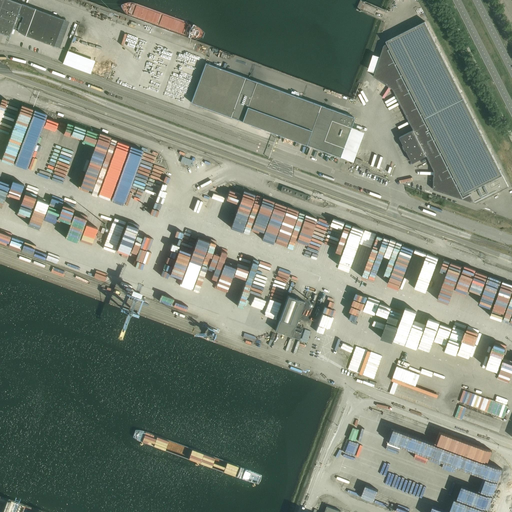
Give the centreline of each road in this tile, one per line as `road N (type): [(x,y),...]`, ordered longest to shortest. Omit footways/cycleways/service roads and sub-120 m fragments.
road 1 (unknown): [(0,227),(108,263),(150,266),(233,254),(330,284),(301,365)]
road 2 (unknown): [(350,382),(0,255)]
road 3 (unknown): [(81,11),(198,55),(189,81),(161,76),(114,55),(82,18)]
road 4 (unknown): [(230,63),(374,113),(370,74),(404,0)]
road 5 (unknown): [(330,284),(498,343),(498,384),(511,399)]
road 6 (tertiary): [(457,0),(511,109)]
